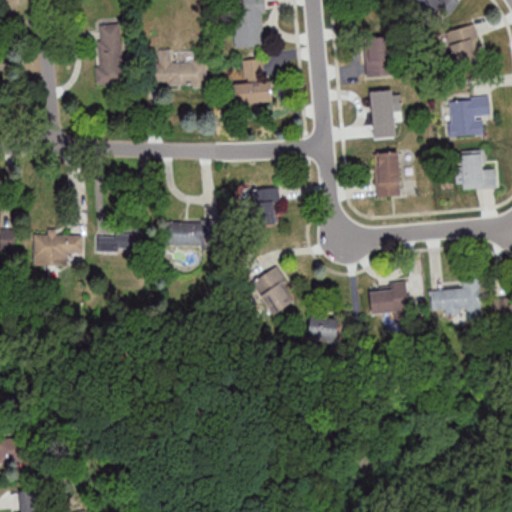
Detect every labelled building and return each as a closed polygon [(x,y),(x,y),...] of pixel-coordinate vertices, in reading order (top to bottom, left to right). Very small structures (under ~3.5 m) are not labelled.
[(263,0),(243,0),(244,13),(234,13),(235,46),(264,45),(263,0)] [(413,0),(434,15),(439,8),(449,16),(458,4),(453,0),(413,0)] [(457,63),(484,54),(473,23),(446,32),(457,63)] [(100,84),(124,83),(121,24),(97,25),(100,84)] [(364,37),(365,75),(391,74),(390,36),(364,37)] [(150,61),(150,84),(207,84),(207,60),(172,60),(172,49),(160,49),(160,61),(150,61)] [(233,83),(235,104),(270,102),(267,57),(243,59),(245,82),(233,83)] [(396,137),(397,90),(373,89),(372,137),(396,137)] [(483,135),(483,116),(489,116),(489,98),(449,99),(450,136),(483,135)] [(497,187),(496,167),(484,168),(484,149),(462,150),(463,164),(456,164),(457,189),(497,187)] [(375,152),(375,196),(399,196),(399,152),(375,152)] [(254,225),(280,223),(277,186),(251,188),(254,225)] [(202,221),(164,221),(164,246),(202,246),(202,221)] [(137,228),(98,228),(98,251),(137,251),(137,228)] [(34,267),(67,267),(67,254),(83,254),(83,234),(34,234),(34,267)] [(251,283),(273,315),(298,298),(276,266),(251,283)] [(480,278),(462,279),(463,288),(431,290),(432,314),(482,312),(480,278)] [(372,315),(394,313),(395,322),(410,321),(407,284),(370,287),(372,315)] [(511,320),(511,297),(495,297),(495,320),(511,320)] [(339,319),(311,315),(308,342),(336,345),(339,319)] [(0,462),(33,460),(32,436),(0,437),(0,462)] [(39,511),(41,511),(40,491),(21,492),(21,511),(39,511)]
